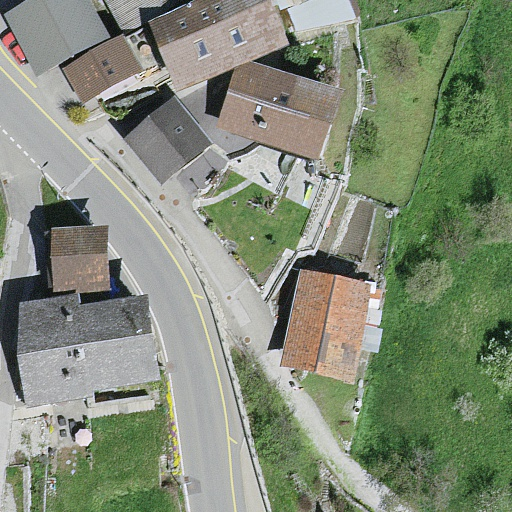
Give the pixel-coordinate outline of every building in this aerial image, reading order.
[(90,0),(25,0),(3,13),(38,76),(110,35),(90,0)] [(104,0),(124,33),(148,21),(187,0),(104,0)] [(187,0),(148,21),(178,92),(234,65),(248,60),(289,44),(271,0),(187,0)] [(137,40),(71,77),(91,112),(157,75),(137,40)] [(342,89),(248,60),(234,65),(217,128),(317,159),(342,89)] [(178,104),(131,144),(169,188),(217,148),(178,104)] [(124,237),(65,238),(66,297),(125,296),(124,237)] [(391,292),(314,275),(293,373),(370,390),(391,292)] [(148,311),(23,319),(33,406),(156,392),(148,311)]
